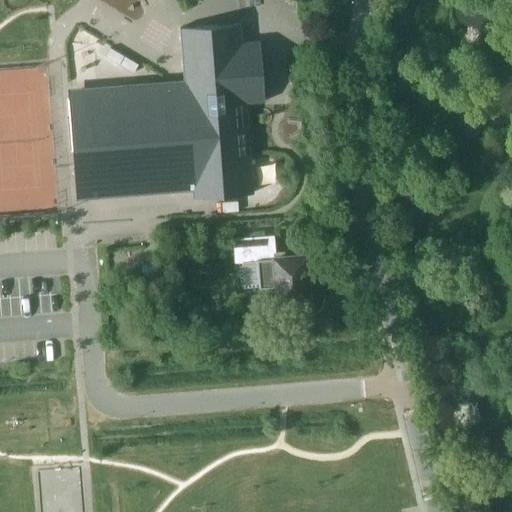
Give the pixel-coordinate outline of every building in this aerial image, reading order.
[(240,24),(179,28),(184,86),(68,95),(76,193),(191,184),(192,197),(253,193),(246,103),(265,102),(260,41),(242,42),(240,24)] [(109,48),(104,56),(118,64),(123,56),(109,48)] [(124,56),(119,65),(133,73),(138,64),(124,56)] [(237,201),(221,202),(222,212),(238,211),(238,210),(237,201)] [(311,278),(305,272),(304,254),(275,257),(273,235),(231,238),(233,262),(237,262),(239,285),(242,288),(258,287),(258,288),(275,287),(276,299),(307,297),(307,295),(312,290),(311,278)] [(156,265),(141,266),(142,276),(157,275),(156,265)]
